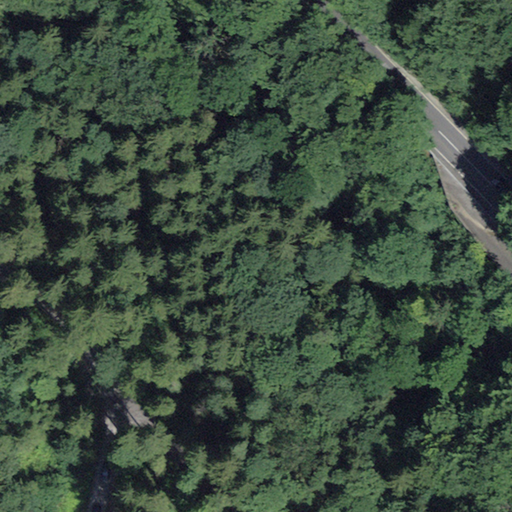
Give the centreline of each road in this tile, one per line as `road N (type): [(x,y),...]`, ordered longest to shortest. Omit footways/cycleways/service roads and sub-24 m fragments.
road 1 (track): [(0,282),(86,340),(123,403),(129,449),(106,511)]
road 2 (secondary): [(511,207),(313,0)]
